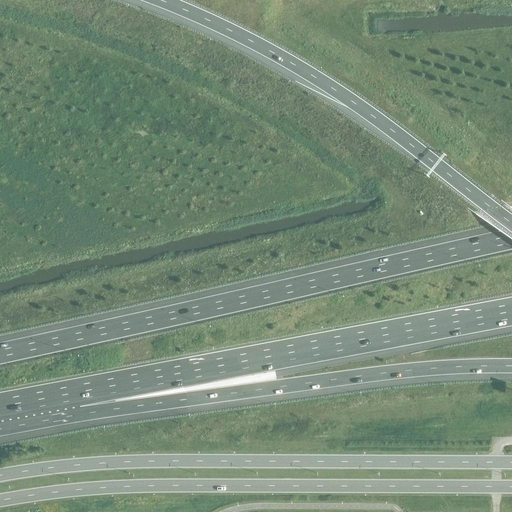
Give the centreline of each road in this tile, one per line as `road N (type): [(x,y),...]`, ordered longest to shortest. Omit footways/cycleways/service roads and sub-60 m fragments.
road 1 (motorway): [(511,237),(0,353)]
road 2 (tertiary): [(511,459),(126,458),(0,472)]
road 3 (tertiary): [(0,503),(120,490),(511,489)]
road 4 (motorway): [(77,392),(511,310)]
road 5 (motorway): [(77,392),(277,386),(511,365)]
road 6 (motorway): [(152,0),(208,20),(333,91),(511,224)]
